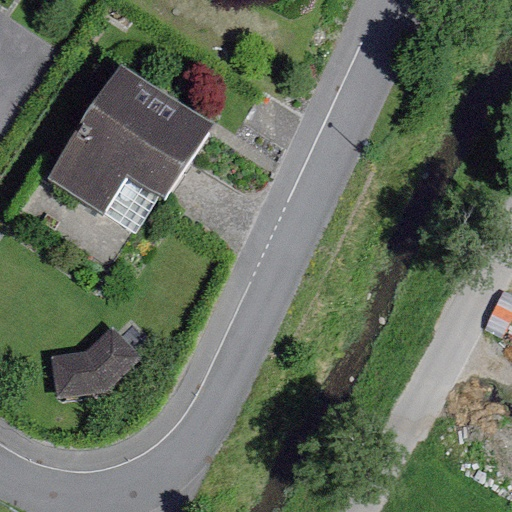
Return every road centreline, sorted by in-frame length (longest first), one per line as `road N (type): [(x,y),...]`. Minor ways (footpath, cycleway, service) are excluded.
road 1 (residential): [(0,453),(74,500),(125,501),(186,465),(378,0)]
road 2 (residential): [(369,511),(511,246)]
